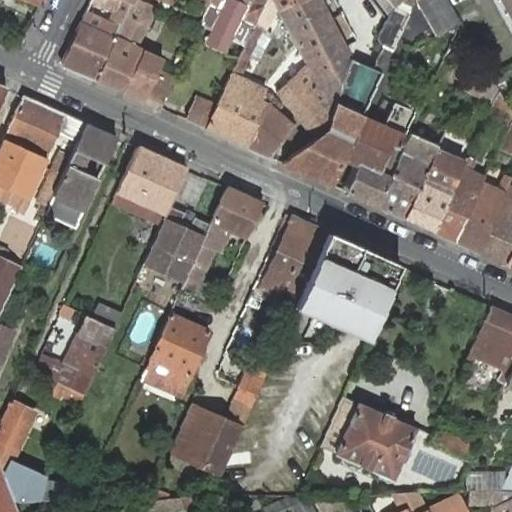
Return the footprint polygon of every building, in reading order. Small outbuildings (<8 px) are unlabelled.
[(95,17),(84,12),(79,22),(60,63),(61,65),(95,80),(114,38),(116,34),(123,16),(129,3),(120,0),(89,0),(89,1),(115,10),(107,27),(111,30),(109,35),(91,27),(95,17)] [(140,0),(130,0),(129,3),(123,16),(146,27),(155,6),(140,0)] [(198,0),(193,12),(201,17),(208,3),(209,0),(198,0)] [(201,17),(198,25),(211,30),(206,43),(223,52),(229,39),(243,45),(257,17),(265,0),(209,0),(208,3),(205,9),(201,17)] [(243,45),(241,52),(216,103),(204,129),(246,148),(270,96),(264,92),(266,89),(240,77),(249,56),(262,29),(274,3),(272,0),(265,0),(257,17),(243,45)] [(272,0),(298,48),(306,63),(331,111),(326,129),(314,137),(284,161),(282,164),(330,185),(343,158),(361,118),(382,73),(414,0),(402,0),(393,7),(379,34),(378,35),(378,36),(378,37),(378,39),(377,39),(378,40),(378,41),(379,42),(379,43),(380,44),(381,44),(382,45),(372,68),(349,60),(317,0),(272,0)] [(460,21),(448,0),(416,0),(437,35),(460,21)] [(114,38),(95,80),(123,92),(159,109),(174,77),(158,70),(163,60),(142,50),(137,48),(146,27),(123,16),(116,34),(114,38)] [(271,33),(262,29),(249,56),(259,60),(271,33)] [(472,44),(458,38),(454,47),(468,53),(472,44)] [(490,74),(479,55),(463,89),(491,103),(497,87),(490,74)] [(276,92),(314,137),(326,129),(331,111),(306,63),(276,92)] [(511,114),(503,98),(497,87),(491,103),(487,110),(507,127),(511,116),(511,114)] [(197,94),(185,120),(204,129),(216,103),(197,94)] [(64,114),(22,95),(2,141),(0,145),(0,198),(14,205),(13,208),(22,212),(29,197),(28,197),(29,195),(28,194),(43,160),(56,132),(76,141),(84,123),(64,114)] [(280,107),(270,96),(246,148),(269,158),(292,125),(276,111),(280,107)] [(382,127),(361,118),(343,158),(359,165),(347,192),(376,206),(402,150),(397,148),(413,112),(392,103),(382,127)] [(511,116),(507,127),(499,146),(511,151),(511,116)] [(71,150),(42,213),(74,228),(97,178),(79,170),(85,156),(103,165),(116,137),(84,123),(76,141),(71,150)] [(410,132),(402,150),(376,206),(404,218),(435,150),(437,145),(410,132)] [(42,213),(71,150),(60,145),(35,201),(39,203),(36,210),(42,213)] [(185,168),(136,146),(115,191),(165,213),(169,205),(185,168)] [(435,150),(404,218),(432,231),(463,163),(435,150)] [(103,165),(85,156),(79,170),(97,178),(103,165)] [(465,157),(463,163),(432,231),(455,241),(481,183),(466,176),(473,160),(465,157)] [(495,189),(481,183),(455,241),(477,251),(503,196),(511,177),(503,173),(495,189)] [(246,237),(261,203),(226,187),(209,224),(200,243),(192,263),(184,280),(180,289),(193,294),(198,283),(197,279),(212,250),(221,246),(229,229),(246,237)] [(165,213),(115,191),(110,202),(160,224),(165,213)] [(503,196),(477,251),(505,263),(511,247),(511,210),(504,207),(508,198),(503,196)] [(169,205),(165,213),(160,224),(143,262),(184,280),(192,263),(200,243),(209,224),(194,216),(190,224),(181,220),(184,213),(169,205)] [(327,233),(291,216),(259,287),(266,290),(264,295),(293,309),(294,307),(296,303),(327,233)] [(296,303),(294,307),(355,334),(366,339),(399,265),(387,259),(327,233),(296,303)] [(0,309),(19,267),(0,257),(0,309)] [(113,328),(120,314),(98,304),(91,318),(113,328)] [(511,363),(511,315),(489,306),(465,361),(472,364),(475,357),(503,368),(498,380),(503,382),(511,363)] [(168,314),(140,377),(148,382),(149,379),(161,384),(180,392),(207,332),(168,314)] [(91,318),(86,316),(78,333),(63,364),(61,369),(55,381),(83,394),(113,328),(91,318)] [(0,325),(0,358),(9,339),(0,335),(0,334),(3,327),(0,325)] [(61,369),(38,359),(34,370),(55,381),(61,369)] [(511,387),(511,363),(503,382),(503,383),(511,387)] [(245,373),(239,386),(256,394),(262,381),(245,373)] [(256,394),(239,386),(232,401),(250,408),(256,394)] [(0,418),(0,472),(2,477),(5,470),(32,411),(9,400),(0,418)] [(180,455),(221,473),(250,408),(232,401),(224,420),(200,409),(180,455)] [(414,428),(357,403),(336,453),(392,478),(414,428)] [(180,422),(168,450),(180,455),(200,409),(188,404),(180,422)] [(435,445),(463,457),(469,445),(440,433),(435,445)] [(511,466),(510,466),(503,483),(501,490),(511,490),(511,466)] [(5,470),(2,477),(12,502),(26,501),(37,501),(42,487),(5,470)] [(0,472),(0,511),(16,511),(12,502),(2,477),(0,472)] [(490,490),(501,490),(503,483),(503,473),(467,474),(464,480),(465,489),(467,489),(490,490)] [(92,485),(44,480),(42,487),(37,501),(74,500),(87,497),(92,485)] [(400,511),(468,511),(457,489),(440,490),(445,501),(424,511),(414,491),(394,492),(403,511),(400,511)] [(467,502),(498,504),(511,496),(511,490),(501,490),(490,490),(467,489),(467,502)] [(229,511),(242,511),(259,505),(254,495),(223,496),(229,511)] [(320,496),(314,495),(318,507),(323,505),(320,496)] [(136,508),(184,508),(179,496),(148,496),(130,497),(136,508)] [(511,511),(511,496),(498,504),(502,511),(511,511)] [(265,506),(266,511),(313,511),(307,499),(284,498),(265,506)] [(30,511),(26,501),(12,502),(16,511),(18,510),(18,511),(30,511)]
